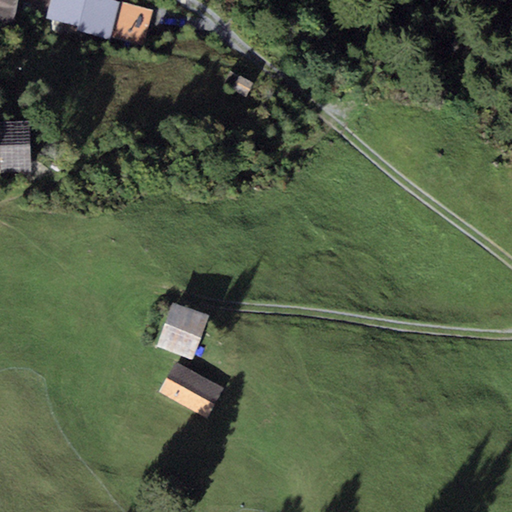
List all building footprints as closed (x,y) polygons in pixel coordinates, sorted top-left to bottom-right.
[(0,0),(0,25),(13,28),(18,0),(0,0)] [(78,26),(85,0),(50,0),(46,17),(78,26)] [(117,0),(85,0),(78,26),(77,30),(111,39),(111,37),(140,44),(149,8),(117,0)] [(254,83),(230,72),(222,89),(246,100),(254,83)] [(0,173),(31,172),(29,120),(0,120),(0,173)] [(208,314),(174,302),(158,346),(192,358),(208,314)] [(223,388),(177,362),(160,392),(207,418),(223,388)]
